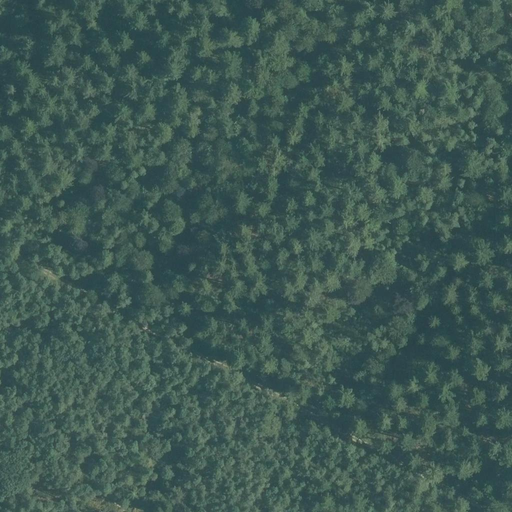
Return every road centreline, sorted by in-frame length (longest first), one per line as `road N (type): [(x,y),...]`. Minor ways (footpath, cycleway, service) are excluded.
road 1 (track): [(490,511),(116,310)]
road 2 (track): [(286,0),(116,310)]
road 3 (track): [(116,310),(0,248)]
